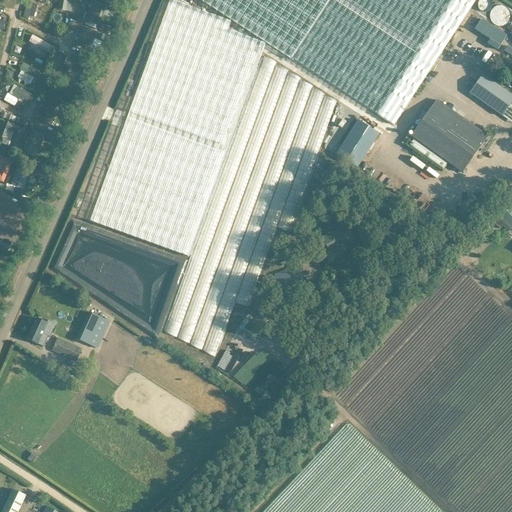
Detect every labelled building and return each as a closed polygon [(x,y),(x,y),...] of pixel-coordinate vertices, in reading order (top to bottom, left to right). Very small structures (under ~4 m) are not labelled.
[(77,14),(77,0),(64,0),(64,13),(77,14)] [(170,0),(90,221),(189,257),(265,44),(228,30),(231,22),(170,0)] [(111,0),(110,0),(109,6),(122,10),(124,3),(111,0)] [(199,0),(229,19),(265,42),(394,126),(453,35),(476,0),(199,0)] [(94,2),(89,26),(100,29),(106,5),(94,2)] [(498,19),(507,6),(502,3),(493,15),(498,19)] [(36,20),(41,9),(32,6),(28,17),(36,20)] [(0,29),(8,29),(8,20),(0,19),(0,29)] [(482,19),(475,30),(490,39),(500,46),(507,36),(482,19)] [(112,35),(114,29),(106,26),(104,32),(112,35)] [(97,50),(102,32),(85,28),(81,46),(97,50)] [(36,37),(32,44),(56,56),(60,48),(36,37)] [(68,72),(71,57),(64,55),(61,70),(68,72)] [(459,65),(463,57),(459,55),(455,63),(459,65)] [(501,63),(510,71),(511,69),(511,60),(508,56),(501,63)] [(27,65),(20,80),(37,88),(44,73),(27,65)] [(482,75),(470,93),(478,99),(503,116),(511,102),(511,95),(491,81),(482,75)] [(12,98),(32,106),(36,95),(17,87),(12,98)] [(47,113),(60,114),(61,92),(49,92),(47,113)] [(437,100),(411,137),(462,173),(488,137),(437,100)] [(351,113),(329,147),(349,160),(371,126),(351,113)] [(20,152),(29,129),(12,123),(4,146),(20,152)] [(40,161),(50,136),(37,131),(27,155),(40,161)] [(1,157),(0,159),(0,164),(4,166),(0,174),(0,173),(0,181),(4,183),(13,161),(7,158),(6,159),(1,157)] [(30,190),(30,183),(39,183),(40,168),(19,167),(17,189),(30,190)] [(497,220),(507,231),(511,226),(511,209),(510,207),(497,220)] [(0,228),(11,234),(19,217),(6,211),(0,224),(0,228)] [(323,239),(331,253),(354,240),(344,222),(337,225),(340,230),(323,239)] [(0,267),(1,268),(12,249),(0,241),(0,267)] [(274,277),(283,297),(305,287),(296,267),(274,277)] [(90,312),(77,339),(98,349),(110,322),(90,312)] [(45,347),(49,338),(42,335),(48,323),(37,318),(27,339),(45,347)] [(76,362),(82,349),(58,339),(52,351),(76,362)] [(35,454),(32,461),(38,464),(41,457),(35,454)] [(18,511),(26,496),(22,494),(13,489),(2,511),(18,511)]
